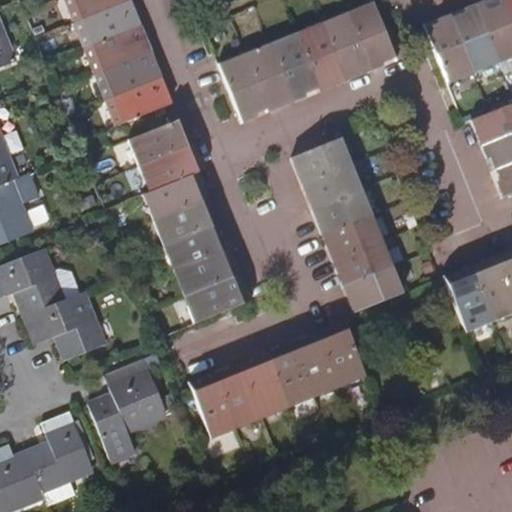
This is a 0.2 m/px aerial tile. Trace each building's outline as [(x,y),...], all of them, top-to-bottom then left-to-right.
[(61,0),(72,24),(129,1),(128,0),(61,0)] [(503,71),(511,68),(511,21),(503,0),(484,0),(476,3),(500,63),(503,71)] [(511,0),(503,0),(511,21),(511,0)] [(72,24),(82,49),(139,27),(129,1),(72,24)] [(372,2),(346,12),(370,73),(396,62),(372,2)] [(473,73),(500,63),(476,3),(450,14),(473,73)] [(346,12),(320,23),(344,83),(370,73),(346,12)] [(447,84),(473,73),(450,14),(423,25),(425,30),(447,84)] [(320,23),(294,33),(318,93),(344,83),(320,23)] [(82,49),(93,75),(150,52),(139,27),(82,49)] [(294,33),(269,43),(294,103),(318,93),(294,33)] [(0,70),(10,67),(0,40),(0,70)] [(269,43),(243,53),(268,113),(294,103),(269,43)] [(93,75),(103,101),(160,78),(150,52),(93,75)] [(243,53),(217,64),(242,125),(268,113),(243,53)] [(103,101),(114,128),(164,108),(171,105),(160,78),(103,101)] [(511,132),(511,103),(489,113),(470,120),(481,145),(511,132)] [(127,141),(137,167),(195,143),(185,118),(171,123),(127,141)] [(511,162),(511,132),(481,145),(490,171),(511,162)] [(350,164),(339,139),(291,159),(301,184),(350,164)] [(137,167),(148,193),(198,172),(206,169),(195,143),(137,167)] [(0,186),(8,183),(15,180),(0,144),(0,186)] [(511,162),(490,171),(501,198),(511,194),(511,162)] [(360,190),(350,164),(301,184),(311,210),(360,190)] [(141,195),(152,221),(209,198),(198,172),(148,193),(141,195)] [(0,244),(29,233),(8,183),(0,186),(0,244)] [(371,216),(360,190),(311,210),(321,236),(371,216)] [(152,221),(162,246),(219,223),(209,198),(152,221)] [(381,241),(371,216),(321,236),(332,261),(381,241)] [(162,246),(172,272),(229,249),(219,223),(162,246)] [(391,267),(381,241),(332,261),(341,287),(391,267)] [(511,298),(511,247),(494,255),(511,298)] [(172,272),(182,298),(240,275),(229,249),(172,272)] [(0,299),(11,295),(21,317),(60,303),(39,251),(0,266),(0,299)] [(493,322),(511,314),(511,298),(494,255),(470,265),(493,322)] [(466,333),(493,322),(470,265),(443,276),(466,333)] [(402,294),(391,267),(341,287),(352,314),(402,294)] [(182,298),(193,324),(251,301),(240,275),(182,298)] [(101,346),(80,296),(60,303),(21,317),(33,346),(53,339),(62,362),(101,346)] [(339,389),(365,378),(342,320),(316,331),(339,389)] [(314,399),(339,389),(316,331),(291,342),(314,399)] [(288,410),(314,399),(291,342),(265,352),(288,410)] [(263,419),(288,410),(265,352),(240,362),(263,419)] [(109,397),(85,406),(99,442),(101,444),(108,459),(136,448),(128,431),(164,416),(141,361),(101,377),(109,397)] [(237,430),(263,419),(240,362),(214,372),(237,430)] [(210,441),(237,430),(214,372),(187,383),(210,441)] [(48,447),(25,456),(43,499),(46,506),(75,495),(68,479),(92,470),(87,460),(93,458),(78,422),(73,424),(68,413),(39,425),(48,447)] [(0,511),(10,511),(43,499),(25,456),(13,461),(8,448),(0,450),(0,511)]
